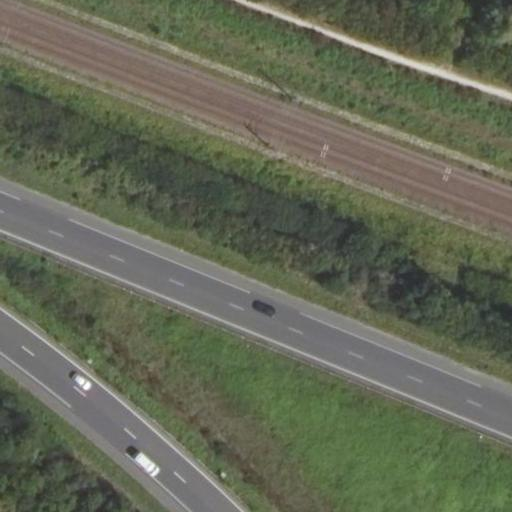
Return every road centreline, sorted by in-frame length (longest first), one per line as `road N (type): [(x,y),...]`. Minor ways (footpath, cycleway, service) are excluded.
road 1 (motorway): [(511,414),(0,207)]
road 2 (track): [(511,99),(244,0)]
road 3 (motorway): [(0,333),(213,511)]
